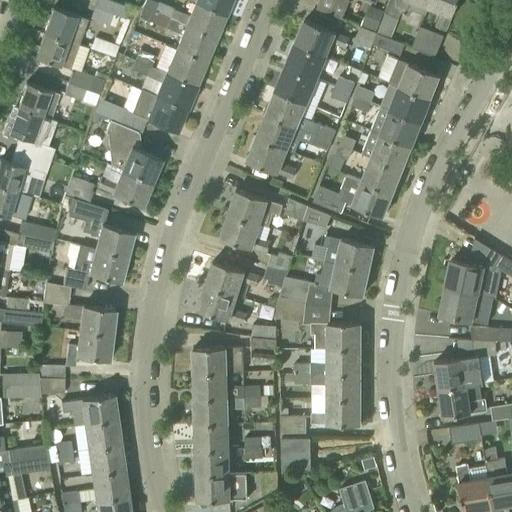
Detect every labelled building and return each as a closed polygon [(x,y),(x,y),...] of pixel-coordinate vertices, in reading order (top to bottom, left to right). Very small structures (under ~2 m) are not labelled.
[(107,0),(97,0),(94,8),(112,15),(130,21),(135,8),(127,5),(127,7),(107,0)] [(190,0),(195,2),(225,14),(230,0),(190,0)] [(319,0),(316,8),(342,19),(349,0),(319,0)] [(404,0),(399,12),(410,16),(412,10),(416,1),(429,6),(430,6),(432,0),(404,0)] [(459,0),(432,0),(430,6),(443,12),(437,27),(446,31),(459,0)] [(152,11),(171,19),(175,10),(175,9),(157,1),(152,11)] [(195,2),(189,16),(185,25),(215,38),(225,14),(195,2)] [(376,31),(384,12),(369,6),(361,25),(376,31)] [(53,7),(44,32),(78,45),(87,19),(53,7)] [(94,8),(90,19),(108,25),(112,15),(94,8)] [(175,49),(205,61),(215,38),(185,25),(171,19),(152,11),(148,21),(166,29),(166,28),(182,34),(175,49)] [(390,39),(398,19),(386,14),(378,34),(390,39)] [(306,19),(296,44),(326,56),(332,43),(346,49),(350,38),(306,19)] [(372,49),(374,44),(378,34),(360,26),(354,42),(372,49)] [(445,36),(421,26),(413,48),(436,57),(445,36)] [(78,45),(44,32),(35,57),(59,66),(70,70),(78,45)] [(404,44),(390,39),(378,34),(374,44),(400,55),(404,44)] [(296,44),(286,67),(316,80),(326,56),(296,44)] [(135,60),(151,67),(155,56),(139,49),(135,60)] [(196,85),(205,61),(175,49),(166,72),(158,69),(196,85)] [(389,82),(429,99),(439,74),(398,58),(398,59),(388,55),(379,76),(389,81),(389,82)] [(158,69),(151,67),(135,60),(130,69),(146,76),(140,89),(186,109),(196,85),(158,69)] [(286,67),(276,90),(307,103),(316,80),(286,67)] [(68,84),(85,90),(98,95),(103,80),(76,70),(75,73),(72,72),(68,84)] [(365,83),(369,74),(363,72),(359,81),(365,83)] [(334,86),(351,93),(355,83),(339,76),(334,86)] [(420,122),(429,99),(389,82),(388,83),(389,83),(380,106),(383,107),(390,110),(420,122)] [(26,83),(17,107),(50,119),(59,94),(50,91),(26,83)] [(68,84),(64,94),(81,101),(85,90),(68,84)] [(334,86),(330,96),(347,103),(351,93),(334,86)] [(356,96),(372,103),(376,92),(360,86),(356,96)] [(132,111),(127,109),(120,126),(124,127),(129,113),(176,132),(186,109),(140,89),(132,111)] [(307,103),(276,90),(266,114),(297,127),(315,134),(331,141),(336,130),(302,116),(307,103)] [(356,96),(352,106),(368,113),(372,103),(356,96)] [(94,112),(100,115),(110,119),(116,121),(115,124),(120,126),(127,109),(122,107),(99,98),(93,112),(94,112)] [(371,130),(411,146),(420,122),(390,110),(383,107),(380,106),(371,130)] [(50,119),(17,107),(8,133),(32,141),(41,144),(50,119)] [(97,123),(100,115),(94,112),(91,121),(97,123)] [(288,150),(297,127),(266,114),(256,137),(288,150)] [(107,134),(108,147),(124,153),(118,168),(151,182),(161,158),(134,147),(139,133),(124,127),(120,126),(115,124),(116,121),(110,119),(104,132),(106,133),(105,133),(107,134)] [(370,130),(361,154),(371,158),(401,169),(411,146),(371,130),(370,130)] [(327,150),(331,141),(315,134),(311,144),(327,150)] [(336,144),(352,150),(356,140),(340,134),(336,144)] [(282,164),(288,150),(256,137),(247,160),(292,180),(296,170),(282,164)] [(336,144),(332,153),(348,160),(352,150),(336,144)] [(362,181),(392,193),(401,169),(371,158),(362,181)] [(0,187),(16,192),(24,166),(0,159),(0,187)] [(118,168),(110,165),(105,180),(100,177),(96,188),(142,206),(151,182),(118,168)] [(339,193),(319,185),(312,202),(341,213),(345,202),(382,217),(392,193),(362,181),(347,174),(342,188),(341,188),(339,193)] [(93,183),(71,176),(65,197),(72,199),(88,204),(93,191),(90,190),(93,183)] [(281,187),(283,182),(274,178),(272,184),(281,187)] [(16,192),(0,187),(0,215),(9,218),(16,192)] [(228,214),(258,223),(263,210),(273,213),(279,215),(282,204),(237,189),(228,214)] [(68,212),(69,212),(72,199),(65,197),(64,197),(61,210),(68,212)] [(308,206),(290,198),(285,214),(304,220),(308,206)] [(82,231),(95,234),(92,250),(125,258),(132,232),(103,225),(107,210),(88,204),(72,199),(69,212),(68,212),(67,216),(84,220),(82,231)] [(326,226),(331,215),(308,206),(304,220),(326,226)] [(258,223),(228,214),(221,238),(267,253),(270,242),(254,237),(258,223)] [(18,234),(53,242),(56,229),(21,221),(18,234)] [(18,234),(15,244),(51,252),(53,242),(18,234)] [(324,245),(328,246),(325,261),(368,270),(374,245),(327,235),(324,245)] [(13,244),(1,242),(1,241),(0,240),(0,269),(8,271),(13,244)] [(72,270),(66,268),(63,285),(70,286),(85,290),(88,274),(119,282),(125,258),(92,250),(78,246),(72,270)] [(266,266),(285,271),(290,256),(278,252),(277,257),(270,254),(266,266)] [(453,260),(447,287),(496,297),(502,269),(511,275),(511,260),(501,254),(495,265),(493,269),(484,267),(484,265),(453,260)] [(368,270),(325,261),(324,260),(321,274),(317,273),(314,284),(362,296),(368,270)] [(252,299),(256,286),(259,275),(213,261),(205,285),(237,295),(252,299)] [(280,286),(285,271),(266,266),(263,276),(269,278),(268,283),(280,286)] [(0,295),(4,296),(8,271),(0,269),(0,295)] [(306,303),(310,281),(286,276),(278,300),(306,303)] [(70,286),(63,285),(45,283),(42,303),(65,305),(65,303),(68,303),(70,286)] [(237,295),(205,285),(197,309),(244,325),(248,313),(232,308),(237,295)] [(496,297),(447,287),(441,313),(473,320),(487,323),(492,297),(496,297)] [(5,310),(26,312),(27,298),(7,296),(5,310)] [(303,320),(306,303),(278,300),(274,317),(303,320)] [(114,309),(68,303),(65,303),(65,305),(64,315),(80,317),(78,331),(110,335),(114,309)] [(5,310),(4,319),(40,323),(41,313),(26,312),(5,310)] [(360,348),(360,322),(311,322),(311,334),(315,334),(315,348),(360,348)] [(251,336),(276,339),(276,327),(253,324),(251,336)] [(472,339),(474,339),(495,340),(498,340),(511,340),(511,328),(471,326),(472,339)] [(110,335),(78,331),(76,345),(68,344),(67,356),(107,361),(110,335)] [(251,337),(252,360),(276,362),(276,339),(251,336),(251,337)] [(480,356),(490,355),(497,353),(496,348),(495,340),(474,339),(476,356),(480,355),(480,356)] [(193,373),(225,372),(242,372),(241,345),(192,348),(193,373)] [(360,373),(360,348),(315,348),(328,348),(328,362),(294,362),(294,373),(360,373)] [(481,366),(480,356),(480,355),(476,356),(464,357),(463,357),(435,361),(439,389),(483,382),(481,366)] [(39,365),(39,373),(39,379),(64,379),(64,365),(39,365)] [(226,397),(225,372),(193,373),(194,398),(226,397)] [(39,379),(39,373),(2,374),(2,387),(39,386),(39,379)] [(360,399),(360,373),(294,373),(295,384),(318,384),(319,398),(328,398),(328,399),(360,399)] [(40,394),(64,391),(64,379),(39,379),(39,386),(40,394)] [(468,385),(483,383),(483,382),(439,389),(443,417),(472,412),(486,409),(485,398),(469,400),(468,385)] [(243,386),(243,397),(261,396),(260,385),(243,386)] [(264,395),(274,394),(273,385),(263,386),(264,395)] [(40,397),(40,394),(39,386),(2,387),(2,397),(40,397)] [(84,425),(115,420),(111,394),(60,402),(62,412),(71,411),(73,426),(84,424),(84,425)] [(227,423),(226,408),(261,407),(261,396),(243,397),(226,397),(194,398),(195,425),(227,423)] [(306,415),(289,415),(288,397),(280,398),(281,415),(281,432),(306,433),(306,415)] [(360,399),(328,399),(327,413),(310,413),(310,424),(360,425),(360,399)] [(493,419),(510,417),(511,416),(511,402),(491,405),(493,419)] [(119,445),(115,420),(84,425),(87,449),(119,445)] [(498,432),(496,420),(479,423),(481,434),(498,432)] [(228,449),(227,423),(195,425),(195,450),(228,449)] [(452,444),(482,439),(481,434),(479,423),(449,427),(452,444)] [(270,436),(244,437),(245,448),(262,448),(271,447),(270,436)] [(309,450),(310,437),(281,437),(281,450),(309,450)] [(55,453),(72,451),(70,440),(53,443),(55,453)] [(8,449),(5,450),(6,453),(7,462),(47,456),(46,449),(45,446),(45,444),(8,449)] [(122,470),(119,445),(87,449),(91,475),(122,470)] [(485,449),(494,505),(511,502),(511,472),(508,473),(505,458),(498,459),(496,447),(485,449)] [(262,448),(245,448),(245,458),(262,458),(262,448)] [(228,473),(228,449),(195,450),(196,475),(228,473)] [(494,505),(485,449),(483,449),(486,465),(469,468),(469,464),(456,466),(464,511),(494,505)] [(309,463),(309,450),(281,450),(281,462),(309,463)] [(55,453),(57,464),(73,461),(72,451),(55,453)] [(20,472),(20,473),(49,469),(48,465),(48,463),(47,456),(7,462),(9,474),(10,474),(20,472)] [(372,468),(370,459),(362,461),(364,470),(372,468)] [(126,496),(122,470),(91,475),(93,488),(62,493),(64,505),(81,502),(81,501),(94,499),(94,500),(126,496)] [(228,473),(196,475),(197,501),(247,499),(247,473),(228,474),(228,473)] [(16,500),(10,474),(9,474),(0,475),(0,503),(16,500)] [(330,511),(329,511),(365,511),(374,507),(367,480),(340,488),(344,503),(340,504),(337,505),(334,507),(330,511)] [(128,511),(126,496),(94,500),(96,511),(128,511)] [(0,511),(18,511),(16,500),(0,503),(0,511)] [(64,511),(82,511),(81,502),(64,505),(64,511)] [(274,511),(269,503),(259,509),(260,511),(274,511)]
